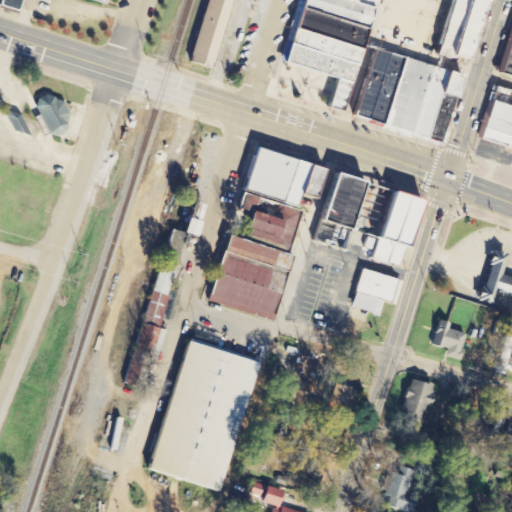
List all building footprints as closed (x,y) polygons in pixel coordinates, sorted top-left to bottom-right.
[(0,0),(0,8),(13,13),(17,0),(0,0)] [(205,0),(184,64),(203,70),(205,62),(209,63),(227,6),(226,6),(228,0),(205,0)] [(297,0),(280,66),(331,79),(324,109),(342,113),(370,0),(297,0)] [(462,0),(448,0),(431,56),(445,60),(462,0)] [(462,0),(445,60),(460,65),(479,0),(462,0)] [(511,24),(497,75),(511,79),(511,24)] [(372,50),(349,117),(364,122),(388,54),(372,50)] [(364,122),(377,126),(402,59),(388,54),(364,122)] [(377,126),(407,135),(429,68),(402,59),(377,126)] [(407,135),(423,140),(438,95),(436,95),(443,71),(429,68),(407,135)] [(443,71),(458,76),(450,99),(438,95),(436,95),(443,71)] [(438,95),(423,140),(437,144),(452,100),(450,99),(438,95)] [(32,108),(46,135),(54,138),(61,136),(64,127),(64,125),(67,115),(61,104),(52,101),(50,98),(43,96),(35,100),(32,108)] [(511,109),(489,102),(483,119),(511,128),(511,109)] [(3,113),(2,117),(9,132),(27,138),(17,116),(3,113)] [(511,128),(483,119),(480,129),(511,138),(511,128)] [(511,138),(480,129),(476,140),(511,151),(511,138)] [(205,303),(270,320),(298,212),(292,210),(296,193),(309,197),(317,167),(250,149),(239,189),(240,189),(236,208),(246,211),(239,239),(223,234),(205,303)] [(357,181),(326,172),(313,220),(344,228),(357,181)] [(372,239),(365,237),(362,248),(369,250),(367,259),(395,266),(413,198),(384,191),(372,239)] [(179,234),(190,236),(193,221),(180,218),(177,232),(164,229),(144,320),(155,322),(154,327),(137,324),(130,354),(155,360),(162,330),(158,329),(179,234)] [(511,279),(498,275),(503,254),(488,250),(474,301),(489,305),(492,293),(511,298),(511,302),(511,307),(511,279)] [(399,281),(358,270),(347,308),(378,316),(382,302),(393,305),(399,281)] [(440,357),(456,360),(462,333),(445,330),(446,323),(435,321),(430,346),(442,349),(440,357)] [(501,375),(511,337),(511,335),(504,333),(492,372),(501,375)] [(183,342),(142,470),(211,492),(253,364),(183,342)] [(429,405),(431,384),(404,381),(399,418),(420,420),(422,404),(429,405)] [(327,408),(351,414),(356,391),(332,385),(327,408)] [(476,435),(496,441),(503,416),(491,412),(489,419),(480,417),(476,432),(462,428),(458,444),(472,447),(476,435)] [(511,439),(511,420),(507,419),(503,437),(511,439)] [(401,511),(408,511),(413,497),(407,495),(414,472),(392,466),(383,497),(386,498),(384,507),(401,511)] [(259,498),(257,503),(273,508),(278,491),(251,482),(247,494),(259,498)]
